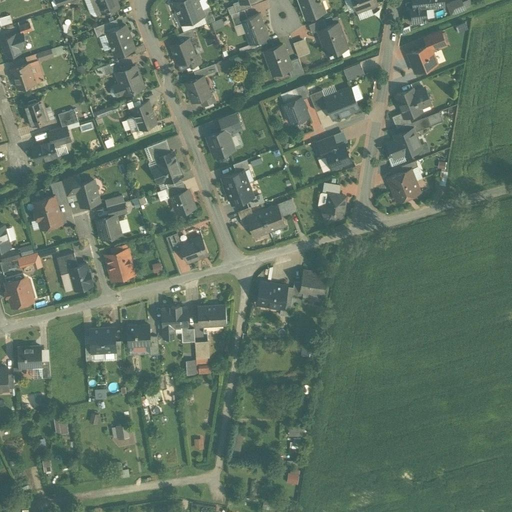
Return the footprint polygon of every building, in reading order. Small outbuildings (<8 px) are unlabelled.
[(97,15),(102,12),(97,0),(86,0),(90,12),(93,14),(97,15)] [(97,0),(102,12),(119,6),(116,0),(97,0)] [(198,0),(176,0),(172,2),(176,11),(180,10),(184,23),(203,16),(204,15),(202,9),(198,0)] [(246,0),(241,2),(240,2),(233,4),(236,11),(230,13),(231,14),(251,6),(248,0),(246,0)] [(299,0),(306,17),(324,10),(324,9),(323,9),(320,0),(299,0)] [(356,9),(352,0),(345,0),(350,12),(356,9)] [(352,0),(356,9),(356,10),(370,5),(378,2),(378,1),(377,2),(375,0),(352,0)] [(420,0),(412,0),(413,3),(410,3),(411,11),(409,11),(410,20),(426,19),(424,3),(421,4),(420,0)] [(461,0),(454,0),(448,2),(447,5),(451,13),(465,8),(462,1),(461,0)] [(370,5),(356,10),(359,19),(373,14),(370,5)] [(210,6),(202,9),(204,15),(203,16),(206,23),(215,19),(210,6)] [(251,6),(231,14),(235,25),(242,22),(241,19),(248,17),(247,16),(247,17),(244,9),(251,6)] [(176,11),(181,24),(184,23),(180,10),(176,11)] [(248,17),(241,19),(242,22),(250,43),(268,36),(259,12),(248,17)] [(10,14),(0,17),(0,23),(1,25),(12,22),(10,14)] [(206,23),(203,16),(184,23),(181,24),(184,31),(192,28),(206,23)] [(116,18),(94,27),(97,36),(107,33),(106,30),(119,25),(116,18)] [(324,18),(308,23),(312,32),(318,30),(318,29),(327,26),(324,18)] [(327,26),(318,29),(318,30),(327,54),(330,53),(330,54),(333,52),(333,51),(347,46),(338,21),(327,26)] [(30,23),(19,26),(21,33),(22,33),(32,29),(30,23)] [(126,25),(109,31),(114,44),(110,46),(111,47),(112,47),(115,54),(134,47),(126,25)] [(184,31),(177,34),(180,41),(188,38),(190,41),(196,39),(192,28),(184,31)] [(440,30),(424,37),(427,44),(429,44),(431,49),(446,43),(440,30)] [(15,34),(14,34),(18,45),(26,42),(22,33),(21,33),(15,35),(15,34)] [(14,34),(1,39),(7,56),(20,51),(18,45),(14,34)] [(180,41),(171,45),(177,62),(188,58),(191,65),(201,61),(198,53),(195,55),(190,41),(188,38),(180,41)] [(190,41),(195,55),(198,53),(202,52),(197,39),(196,39),(190,41)] [(293,43),(298,57),(309,53),(304,39),(293,43)] [(283,44),(265,50),(272,69),(280,66),(282,70),(288,67),(286,61),(289,60),(283,44)] [(427,44),(408,52),(415,71),(436,63),(431,49),(429,44),(427,44)] [(51,49),(37,53),(39,59),(39,60),(53,55),(51,49)] [(28,62),(39,59),(37,53),(26,57),(27,62),(28,62)] [(215,63),(217,70),(219,74),(236,68),(232,57),(215,63)] [(289,60),(286,61),(288,67),(292,77),(304,72),(298,57),(289,60)] [(188,58),(177,62),(180,70),(191,65),(188,58)] [(28,62),(32,73),(41,70),(42,69),(39,60),(39,59),(28,62)] [(118,60),(102,66),(105,74),(121,68),(118,60)] [(27,62),(11,68),(18,88),(36,82),(36,81),(44,79),(41,70),(32,73),(28,62),(27,62)] [(360,62),(343,69),(348,80),(364,73),(360,62)] [(215,63),(195,70),(197,77),(203,75),(217,70),(215,63)] [(135,65),(117,72),(120,83),(121,83),(122,83),(126,92),(124,92),(124,93),(143,86),(135,65)] [(197,77),(184,82),(192,102),(211,95),(203,75),(197,77)] [(124,92),(126,92),(122,83),(121,83),(120,83),(113,85),(117,95),(124,93),(124,92)] [(305,83),(295,88),(299,97),(301,96),(302,99),(310,96),(309,94),(305,83)] [(350,86),(337,91),(346,113),(359,107),(350,86)] [(412,88),(395,94),(402,111),(404,117),(408,115),(421,110),(420,107),(429,103),(423,87),(414,91),(412,88)] [(284,103),(299,97),(295,88),(280,93),(284,103)] [(322,89),(309,94),(310,96),(316,110),(328,106),(324,96),(325,96),(322,89)] [(325,96),(324,96),(328,106),(333,118),(346,113),(337,91),(325,96)] [(141,94),(125,99),(128,108),(132,107),(131,106),(144,102),(141,94)] [(284,103),(283,103),(291,123),(308,116),(302,99),(301,96),(299,97),(284,103)] [(41,98),(24,104),(29,118),(28,118),(30,125),(48,119),(41,98)] [(144,102),(131,106),(132,107),(135,115),(139,128),(156,123),(148,100),(144,102)] [(120,101),(93,111),(96,119),(123,108),(120,101)] [(74,108),(58,113),(59,113),(62,125),(62,126),(78,120),(74,108)] [(402,111),(392,116),(396,127),(400,126),(410,122),(411,121),(408,115),(404,117),(402,111)] [(429,115),(432,123),(441,119),(438,111),(429,115)] [(223,129),(227,128),(228,133),(242,128),(235,112),(219,118),(223,129)] [(131,132),(139,128),(135,115),(126,118),(131,132)] [(411,121),(410,122),(410,123),(414,121),(417,130),(430,125),(427,115),(411,121)] [(429,115),(427,115),(430,125),(442,120),(441,119),(432,123),(429,115)] [(82,122),(84,129),(96,126),(95,119),(82,122)] [(410,123),(410,122),(400,126),(403,131),(412,127),(414,131),(417,130),(414,121),(410,123)] [(156,123),(139,128),(142,136),(159,129),(156,123)] [(66,125),(49,130),(52,140),(53,140),(54,145),(65,142),(70,140),(66,125)] [(315,127),(316,129),(304,133),(306,140),(325,133),(322,125),(315,127)] [(403,131),(395,134),(397,139),(398,144),(402,154),(403,154),(417,148),(420,147),(419,145),(414,131),(412,127),(403,131)] [(223,129),(207,135),(214,156),(234,148),(228,133),(227,128),(223,129)] [(326,154),(325,150),(337,145),(333,135),(317,142),(322,155),(326,154)] [(48,141),(46,140),(42,141),(41,143),(33,146),(37,161),(57,155),(54,145),(53,140),(52,140),(48,141)] [(163,140),(147,146),(152,159),(156,157),(168,152),(163,140)] [(65,142),(54,145),(57,155),(68,152),(65,142)] [(419,145),(420,147),(417,148),(419,153),(428,150),(426,142),(419,145)] [(326,154),(332,168),(351,160),(344,143),(337,145),(325,150),(326,154)] [(403,154),(402,154),(398,144),(389,147),(386,148),(392,163),(405,158),(403,154)] [(168,152),(156,157),(159,165),(160,168),(154,171),(158,181),(164,179),(165,181),(171,178),(180,175),(182,174),(173,150),(168,152)] [(236,172),(243,169),(243,170),(250,167),(246,158),(233,163),(236,172)] [(415,160),(400,165),(402,171),(411,168),(418,166),(415,160)] [(402,171),(388,177),(392,188),(415,179),(411,168),(402,171)] [(222,177),(227,190),(248,182),(243,170),(243,169),(236,172),(222,177)] [(77,173),(63,179),(64,186),(66,194),(77,191),(75,184),(80,182),(77,173)] [(180,175),(171,178),(173,185),(182,181),(180,175)] [(80,182),(75,184),(77,191),(81,205),(99,200),(94,179),(80,182)] [(415,179),(392,188),(397,200),(420,191),(415,179)] [(173,185),(166,188),(169,197),(171,196),(171,195),(186,190),(182,181),(173,185)] [(248,182),(227,190),(232,203),(245,198),(253,196),(248,182)] [(340,184),(325,182),(323,192),(328,193),(329,193),(338,194),(340,184)] [(64,186),(52,189),(54,195),(57,204),(69,201),(66,194),(64,186)] [(186,190),(171,195),(171,196),(177,212),(194,206),(187,189),(186,190)] [(320,205),(327,203),(328,193),(323,192),(320,205)] [(261,193),(253,196),(245,198),(248,207),(250,206),(264,201),(261,193)] [(338,194),(329,193),(328,193),(327,203),(320,205),(326,221),(342,215),(345,195),(338,194)] [(54,195),(34,201),(36,209),(34,211),(36,217),(38,218),(39,218),(41,227),(55,223),(56,223),(62,222),(57,204),(54,195)] [(106,199),(107,205),(124,201),(122,195),(106,199)] [(292,197),(276,204),(276,205),(277,205),(280,213),(287,210),(289,212),(296,210),(292,197)] [(124,201),(107,205),(108,207),(110,215),(116,213),(116,214),(126,211),(124,201)] [(262,211),(270,231),(285,225),(280,213),(277,205),(276,205),(262,211)] [(248,207),(238,211),(243,225),(249,223),(247,216),(252,213),(250,206),(248,207)] [(98,218),(110,215),(108,207),(96,210),(98,218)] [(252,213),(247,216),(249,223),(254,235),(269,230),(269,231),(270,231),(262,211),(262,210),(252,213)] [(98,218),(96,219),(102,238),(121,233),(121,232),(118,220),(116,214),(116,213),(110,215),(98,218)] [(118,220),(121,232),(129,230),(125,218),(118,220)] [(4,224),(0,225),(0,248),(10,246),(4,224)] [(177,232),(166,236),(172,252),(182,248),(180,243),(181,243),(177,232)] [(181,243),(180,243),(182,248),(187,261),(207,253),(201,235),(181,243)] [(125,243),(112,247),(111,247),(111,248),(112,247),(113,252),(114,252),(119,251),(119,250),(119,251),(126,249),(126,248),(125,244),(126,244),(126,243),(125,243)] [(17,247),(1,252),(3,260),(17,256),(20,256),(17,247)] [(126,249),(119,251),(119,250),(119,251),(114,252),(113,252),(113,253),(106,254),(106,255),(107,257),(106,258),(107,258),(108,261),(107,261),(108,261),(109,265),(109,266),(109,265),(110,269),(110,270),(110,269),(112,278),(113,278),(120,276),(130,273),(130,274),(130,273),(133,272),(133,273),(133,272),(130,273),(125,256),(128,256),(129,256),(129,255),(128,255),(127,249),(126,248),(126,249)] [(74,251),(56,256),(61,274),(70,271),(69,267),(77,265),(74,251)] [(38,252),(25,256),(27,264),(34,262),(36,267),(42,265),(38,252)] [(3,260),(0,261),(3,271),(20,266),(18,258),(17,256),(3,260)] [(18,258),(20,266),(27,264),(25,256),(18,258)] [(156,274),(164,273),(163,262),(155,263),(156,274)] [(77,265),(69,267),(70,271),(75,288),(92,284),(91,279),(92,279),(90,270),(89,271),(86,263),(77,265)] [(75,288),(70,271),(61,274),(65,290),(75,288)] [(325,275),(303,271),(301,282),(300,290),(303,291),(323,294),(326,275),(325,275)] [(19,276),(15,277),(14,279),(6,281),(12,306),(33,300),(30,290),(31,288),(30,285),(28,284),(27,280),(23,281),(22,277),(21,277),(19,276)] [(301,282),(294,281),(293,287),(292,297),(302,298),(303,291),(300,290),(301,282)] [(275,284),(261,282),(260,282),(257,303),(281,307),(283,307),(287,286),(275,284)] [(287,286),(283,307),(281,307),(280,314),(289,316),(292,297),(293,287),(287,286)] [(223,304),(199,306),(200,325),(210,324),(210,326),(212,326),(212,324),(224,323),(223,304)] [(180,305),(171,305),(171,307),(162,308),(164,336),(174,336),(173,325),(181,325),(187,324),(186,306),(180,307),(180,305)] [(149,324),(127,326),(128,345),(150,343),(150,336),(149,324)] [(187,324),(181,325),(182,341),(194,340),(194,328),(187,328),(187,324)] [(102,327),(90,328),(91,342),(91,352),(103,351),(102,327)] [(114,327),(102,327),(103,351),(115,350),(115,341),(114,327)] [(158,335),(150,336),(150,343),(150,353),(150,354),(159,354),(158,335)] [(208,340),(195,341),(196,358),(209,357),(208,340)] [(150,353),(150,343),(128,345),(129,354),(150,353)] [(41,345),(18,347),(19,366),(32,366),(41,365),(42,365),(42,360),(41,345)] [(115,350),(103,351),(104,359),(116,359),(115,350)] [(197,373),(196,359),(186,359),(186,374),(197,373)] [(49,360),(42,360),(42,365),(41,365),(42,377),(50,377),(49,360)] [(33,378),(42,377),(41,365),(32,366),(33,378)] [(144,398),(164,394),(162,384),(143,387),(144,398)] [(105,388),(95,389),(96,398),(104,397),(106,397),(105,388)] [(69,414),(56,415),(57,432),(69,432),(69,414)] [(131,423),(114,424),(115,438),(132,437),(131,423)] [(205,448),(205,437),(196,437),(196,448),(205,448)] [(52,458),(45,459),(47,470),(54,469),(52,458)] [(132,476),(131,467),(125,468),(124,461),(118,462),(119,477),(132,476)] [(289,482),(300,483),(301,473),(290,472),(289,482)]
